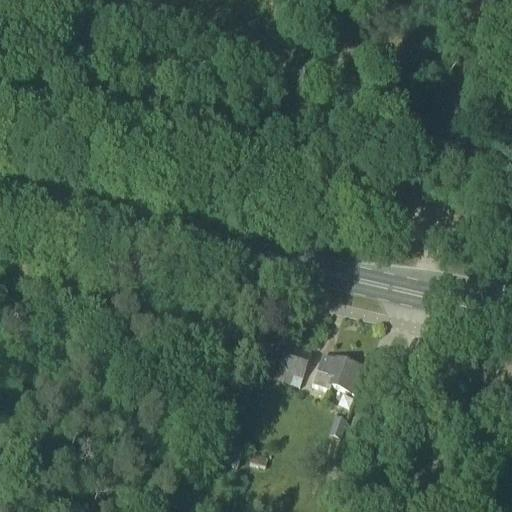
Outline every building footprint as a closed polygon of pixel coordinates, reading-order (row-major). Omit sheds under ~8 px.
[(299,393),(311,359),(286,350),(274,384),(299,393)] [(354,399),(363,372),(329,361),(328,363),(321,361),(311,390),(328,396),(330,391),(354,399)] [(285,407),(306,412),(309,399),(288,394),(285,407)] [(335,394),(327,411),(355,425),(360,415),(343,407),(347,400),(335,394)] [(464,439),(467,420),(449,416),(446,435),(464,439)] [(327,440),(339,444),(341,445),(347,426),(334,421),(327,440)] [(264,473),(267,463),(251,459),(247,468),(264,473)]
